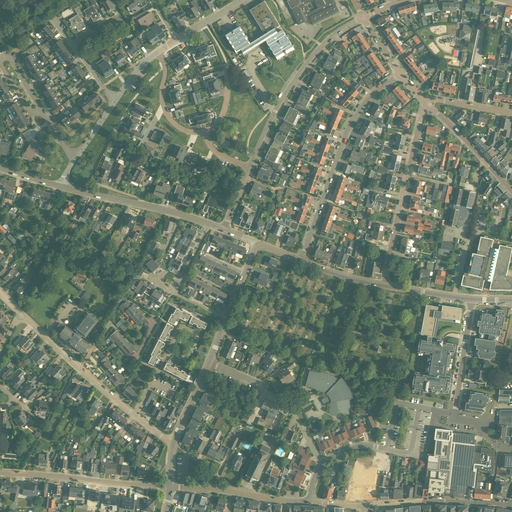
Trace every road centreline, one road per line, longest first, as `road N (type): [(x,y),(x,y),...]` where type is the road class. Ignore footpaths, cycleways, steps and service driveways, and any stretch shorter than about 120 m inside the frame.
road 1 (residential): [(400,74),(365,100),(348,127),(300,261)]
road 2 (residential): [(248,167),(298,72),(362,17)]
road 3 (residential): [(383,285),(429,104)]
road 4 (residential): [(321,463),(358,445),(387,449),(396,403),(454,414)]
road 5 (unclassified): [(169,486),(0,472)]
road 6 (residential): [(321,463),(285,402),(208,362)]
road 7 (residential): [(135,414),(21,315)]
road 8 (residential): [(511,505),(362,505)]
road 9 (residential): [(309,498),(169,486)]
road 10 (residential): [(511,191),(429,104)]
